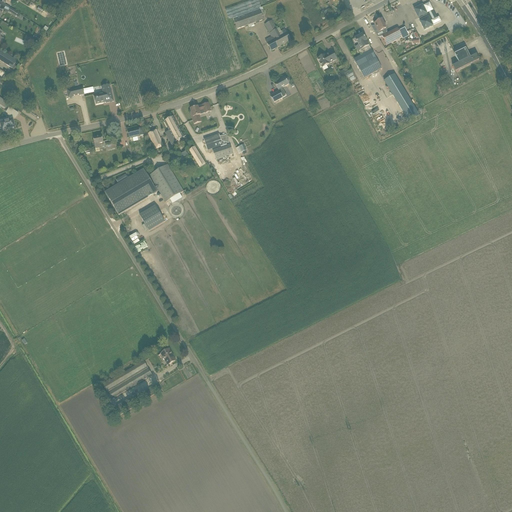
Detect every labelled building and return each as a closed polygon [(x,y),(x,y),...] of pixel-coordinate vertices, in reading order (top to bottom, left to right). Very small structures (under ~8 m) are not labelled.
[(424,30),(432,26),(422,6),(414,10),(424,30)] [(264,20),(262,16),(265,15),(263,7),(259,9),(260,11),(234,20),(236,25),(237,30),(264,20)] [(18,13),(11,9),(8,12),(15,17),(18,13)] [(374,24),(379,33),(383,31),(384,33),(387,33),(386,29),(387,29),(386,27),(385,25),(382,20),(378,22),(377,21),(374,23),(375,24),(374,24)] [(285,30),(282,32),(279,33),(272,21),(265,25),(271,38),(265,41),(267,44),(271,52),(291,41),(287,33),(285,30)] [(398,29),(382,37),(387,45),(402,37),(398,29)] [(355,39),(354,40),(356,43),(357,42),(359,46),(362,51),(359,52),(361,56),(354,60),(358,68),(364,78),(381,68),(371,50),(367,53),(364,48),(369,46),(363,35),(355,39)] [(469,57),(465,48),(454,54),(458,63),(452,66),(455,71),(478,60),(476,54),(469,57)] [(0,60),(12,69),(17,61),(0,50),(0,60)] [(322,57),(318,59),(322,68),(337,60),(333,53),(329,55),(329,54),(323,57),(322,57)] [(349,74),(348,73),(346,69),(343,71),(339,73),(340,74),(342,78),(346,76),(347,75),(349,74)] [(394,75),(384,81),(408,122),(419,116),(394,75)] [(279,80),(274,83),(279,91),(283,98),(286,96),(282,88),(289,84),(285,78),(279,81),(279,80)] [(110,85),(102,87),(103,93),(94,95),(96,105),(106,103),(114,101),(111,91),(111,92),(110,85)] [(79,95),(79,96),(84,94),(84,93),(83,87),(67,91),(68,97),(69,98),(74,97),(74,96),(79,95)] [(279,91),(270,96),(274,103),(283,98),(279,91)] [(0,99),(0,104),(6,109),(9,104),(1,98),(0,99)] [(201,122),(199,116),(211,112),(208,104),(203,105),(203,106),(198,107),(191,109),(192,113),(191,113),(194,124),(201,122)] [(2,129),(2,131),(7,130),(10,129),(15,128),(13,120),(16,119),(19,114),(10,108),(6,113),(8,114),(10,121),(0,123),(1,125),(0,125),(0,126),(1,130),(2,129)] [(173,117),(164,122),(169,132),(166,134),(171,145),(172,146),(177,143),(176,142),(184,138),(173,117)] [(128,131),(129,139),(144,135),(142,128),(139,129),(138,129),(128,131)] [(148,134),(155,150),(163,147),(157,130),(148,134)] [(219,135),(204,140),(207,151),(229,144),(226,135),(220,137),(219,135)] [(104,143),(102,137),(93,138),(95,149),(100,147),(99,144),(104,143)] [(107,152),(116,150),(114,142),(106,144),(107,152)] [(233,154),(230,144),(213,150),(216,160),(233,154)] [(239,154),(246,151),(244,145),(236,148),(239,154)] [(199,168),(206,164),(195,146),(189,150),(199,168)] [(155,185),(157,189),(165,202),(183,192),(167,165),(149,176),(155,185)] [(157,193),(155,191),(157,189),(155,185),(153,187),(143,170),(105,193),(118,216),(157,193)] [(165,223),(155,207),(140,216),(149,232),(165,223)] [(173,355),(169,349),(161,354),(168,366),(175,361),(172,356),(173,355)] [(152,375),(144,361),(103,386),(112,400),(152,375)] [(145,400),(161,391),(158,384),(141,394),(145,400)] [(121,415),(140,403),(136,396),(116,407),(121,415)]
